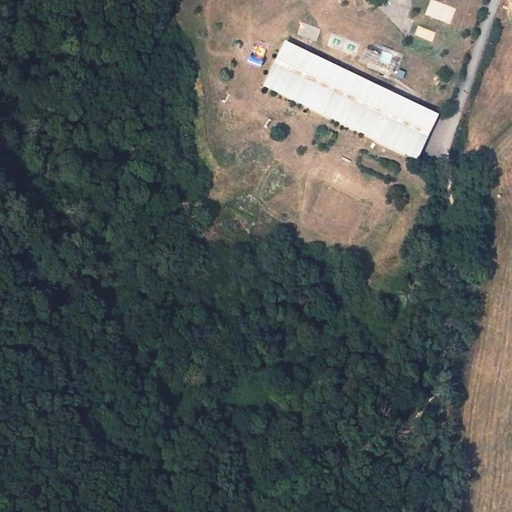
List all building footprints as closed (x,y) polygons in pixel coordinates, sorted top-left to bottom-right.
[(380,0),(379,2),(386,10),(398,9),(400,0),(380,0)] [(398,10),(387,13),(383,23),(390,32),(401,30),(405,19),(398,10)] [(266,87),(381,142),(400,101),(285,46),(266,87)] [(398,65),(396,71),(402,73),(404,67),(398,65)] [(400,101),(381,142),(408,155),(427,114),(400,101)] [(427,114),(408,155),(415,158),(434,117),(427,114)]
